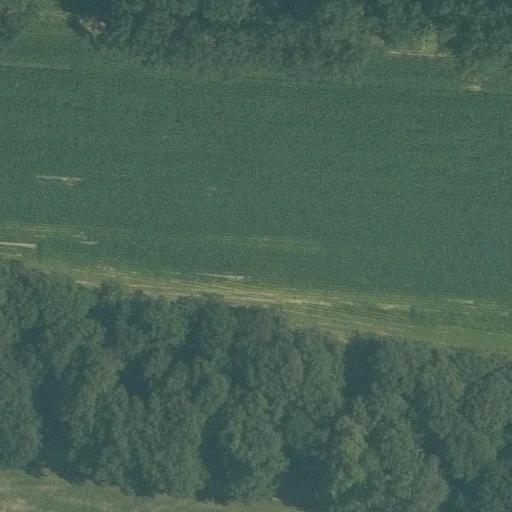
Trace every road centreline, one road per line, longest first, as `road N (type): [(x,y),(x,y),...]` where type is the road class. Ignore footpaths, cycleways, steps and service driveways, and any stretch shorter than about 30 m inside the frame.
road 1 (track): [(511,471),(0,382)]
road 2 (track): [(347,0),(511,11)]
